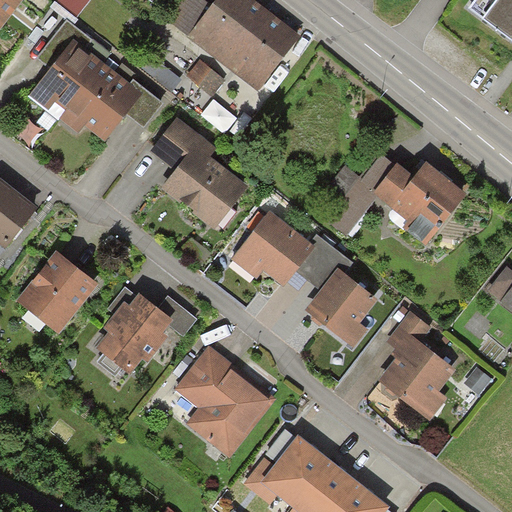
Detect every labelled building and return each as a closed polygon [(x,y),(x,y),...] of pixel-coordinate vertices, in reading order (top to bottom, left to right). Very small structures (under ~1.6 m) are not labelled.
[(0,0),(0,31),(24,0),(0,0)] [(190,36),(212,6),(203,0),(174,0),(163,16),(190,36)] [(269,12),(252,0),(216,0),(212,6),(190,36),(188,39),(260,93),(302,36),(269,12)] [(511,0),(477,0),(468,12),(511,45),(511,0)] [(74,41),(85,50),(92,41),(67,21),(36,60),(50,71),(74,41)] [(85,50),(74,41),(50,71),(47,75),(30,96),(79,135),(85,127),(105,142),(121,121),(126,115),(142,95),(130,85),(85,50)] [(224,81),(200,62),(187,77),(212,97),(224,81)] [(134,81),(130,85),(142,95),(126,115),(145,129),(164,105),(134,81)] [(218,103),(207,118),(232,136),(243,121),(218,103)] [(202,138),(177,119),(151,153),(176,172),(202,138)] [(172,177),(162,189),(194,213),(193,214),(215,231),(249,187),(210,158),(217,149),(202,138),(176,172),(172,177)] [(373,195),(396,167),(382,156),(363,180),(361,178),(326,222),(347,238),(378,199),(373,195)] [(426,248),(467,196),(427,164),(415,179),(398,164),(396,167),(373,195),(378,199),(408,223),(403,230),(426,248)] [(38,210),(0,179),(0,245),(6,250),(21,232),(38,210)] [(310,244),(270,212),(232,260),(257,280),(263,272),(284,288),(297,272),(302,266),(316,249),(310,244)] [(354,264),(317,235),(310,244),(316,249),(302,266),(297,272),(321,291),(327,284),(338,270),(345,276),(354,264)] [(99,286),(57,252),(17,302),(59,335),(99,286)] [(488,292),(511,310),(511,271),(507,268),(488,292)] [(345,276),(338,270),(327,284),(321,291),(306,312),(356,350),(369,333),(360,326),(379,301),(345,276)] [(158,309),(139,295),(130,307),(125,304),(104,330),(108,334),(96,350),(130,377),(143,360),(148,364),(168,338),(163,335),(170,326),(174,322),(158,309)] [(169,296),(158,309),(174,322),(170,326),(184,337),(198,320),(169,296)] [(409,335),(421,345),(433,329),(411,312),(387,342),(397,350),(409,335)] [(397,350),(392,356),(397,359),(379,382),(430,422),(448,399),(439,392),(456,371),(421,345),(409,335),(397,350)] [(277,400),(210,348),(176,391),(199,409),(186,424),(230,459),(277,400)] [(494,382),(477,368),(464,384),(481,398),(494,382)] [(292,509),(329,462),(314,450),(298,438),(275,468),(264,459),(244,485),(270,505),(277,497),(292,509)] [(329,462),(292,509),(290,511),(332,511),(356,482),(342,471),(329,462)] [(371,494),(356,482),(332,511),(387,511),(390,509),(371,494)]
